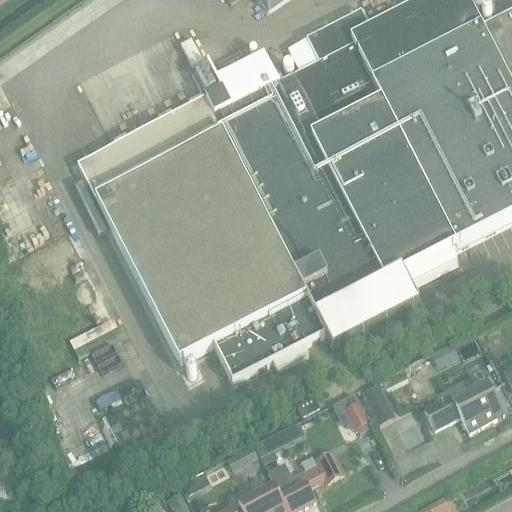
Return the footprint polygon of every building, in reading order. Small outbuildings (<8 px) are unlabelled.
[(205,104),(76,170),(179,369),(215,350),(228,377),(233,385),(249,377),(325,338),(334,353),(419,308),(402,276),(449,252),(452,258),(511,227),(511,18),(482,34),(469,7),(465,0),(435,0),(369,34),(360,17),(306,45),(288,54),(300,78),(280,88),(265,59),(216,84),(208,67),(190,77),(205,104)] [(255,0),(267,16),(289,0),(255,0)] [(15,190),(1,198),(12,216),(26,209),(15,190)] [(45,235),(75,225),(64,190),(34,199),(45,235)] [(91,350),(98,365),(116,356),(109,342),(91,350)] [(451,347),(431,357),(434,365),(455,355),(451,347)] [(496,361),(490,365),(496,377),(503,373),(496,361)] [(114,418),(103,423),(107,430),(131,476),(174,453),(138,384),(117,395),(122,403),(109,409),(114,418)] [(460,421),(468,437),(496,421),(494,417),(501,413),(487,387),(452,405),(450,401),(424,415),(434,435),(460,421)] [(378,390),(362,398),(378,428),(394,419),(378,390)] [(320,411),(314,400),(297,409),(303,420),(320,411)] [(345,409),(347,413),(338,417),(345,430),(350,427),(353,434),(368,426),(359,407),(357,408),(356,404),(345,409)] [(275,437),(253,449),(259,461),(281,449),(275,437)] [(316,467),(275,489),(276,491),(275,491),(286,511),(305,511),(316,506),(309,492),(325,483),(327,487),(343,478),(332,457),(315,466),(316,467)] [(190,484),(180,489),(186,499),(195,494),(190,484)] [(286,511),(275,491),(236,511),(286,511)] [(167,502),(171,511),(187,511),(179,496),(167,502)] [(455,511),(451,504),(445,507),(443,503),(426,511),(455,511)]
